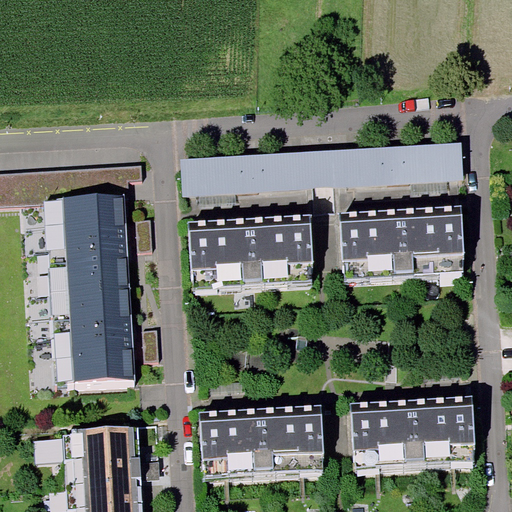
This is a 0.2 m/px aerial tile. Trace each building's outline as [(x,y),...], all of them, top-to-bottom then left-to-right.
[(464,182),(462,147),(398,151),(400,186),(464,182)] [(337,190),(400,186),(398,151),(334,155),(337,190)] [(309,192),(337,190),(334,155),(307,157),(309,192)] [(244,161),(246,196),(309,192),(307,157),(244,161)] [(244,161),(181,165),(184,200),(246,196),(244,161)] [(134,380),(124,195),(64,198),(74,383),(134,380)] [(461,213),(340,220),(344,288),(465,280),(461,213)] [(310,221),(190,229),(194,296),(315,289),(310,221)] [(208,387),(208,397),(245,397),(244,386),(208,387)] [(474,402),(353,410),(357,477),(478,470),(474,402)] [(321,411),(200,419),(205,486),(325,479),(321,411)] [(138,435),(64,440),(66,465),(87,464),(89,489),(67,490),(68,511),(143,511),(141,484),(161,483),(159,465),(140,466),(138,435)]
